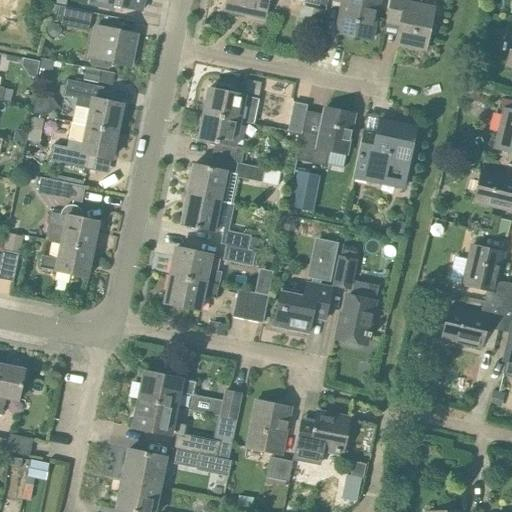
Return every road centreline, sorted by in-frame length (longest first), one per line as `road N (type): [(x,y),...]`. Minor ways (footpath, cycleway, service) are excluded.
road 1 (residential): [(175,47),(122,321)]
road 2 (residential): [(122,321),(315,361),(312,385)]
road 3 (residential): [(175,47),(379,90)]
road 4 (residential): [(108,335),(77,502)]
